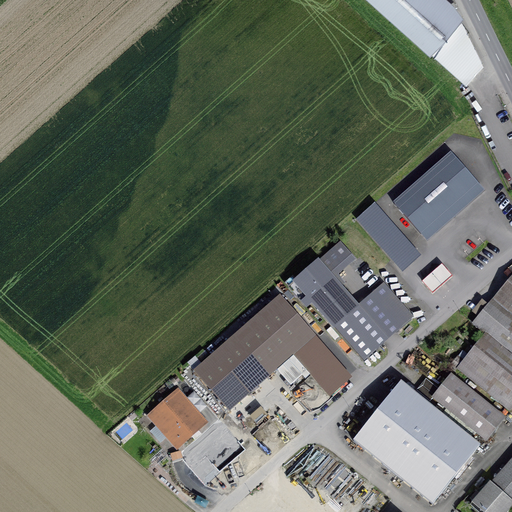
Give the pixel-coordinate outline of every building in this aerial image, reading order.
[(369,0),(459,80),(478,61),(457,18),(437,0),(369,0)] [(423,236),(481,185),(452,153),(394,204),(423,236)] [(420,259),(374,207),(356,223),(402,275),(420,259)] [(295,282),(365,363),(384,346),(353,311),(358,306),(336,280),(353,265),(337,246),(295,282)] [(442,268),(422,284),(432,297),(452,281),(442,268)] [(483,331),(511,354),(511,268),(470,321),(483,331)] [(225,416),(317,332),(283,295),(191,379),(225,416)] [(412,320),(389,296),(373,311),(396,335),(412,320)] [(511,354),(483,331),(455,366),(508,408),(511,403),(511,354)] [(451,371),(432,396),(485,437),(504,413),(451,371)] [(477,447),(399,382),(351,440),(429,505),(477,447)] [(206,424),(177,390),(148,414),(178,449),(206,424)] [(511,448),(467,498),(483,511),(504,511),(511,503),(511,448)]
